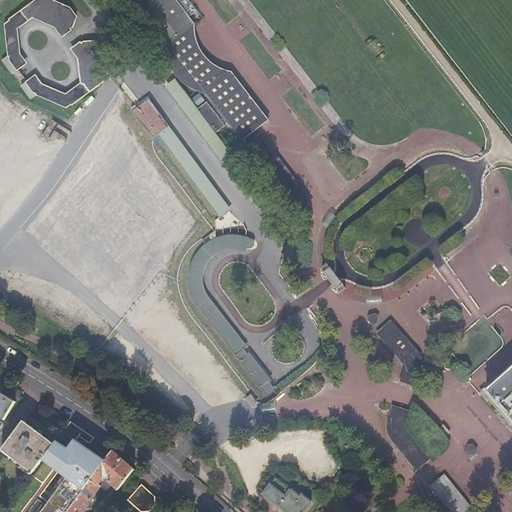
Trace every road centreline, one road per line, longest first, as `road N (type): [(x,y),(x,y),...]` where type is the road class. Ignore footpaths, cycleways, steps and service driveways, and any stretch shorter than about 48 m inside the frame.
road 1 (unknown): [(387,279),(474,208),(473,172),(447,159),(424,163),(341,232),(343,270),(380,282)]
road 2 (secondary): [(206,511),(119,433),(0,358)]
road 3 (unknown): [(343,270),(263,330),(243,324),(215,286),(224,261),(253,262)]
road 4 (unknown): [(511,149),(395,0)]
road 5 (unknown): [(345,418),(343,358),(321,288)]
